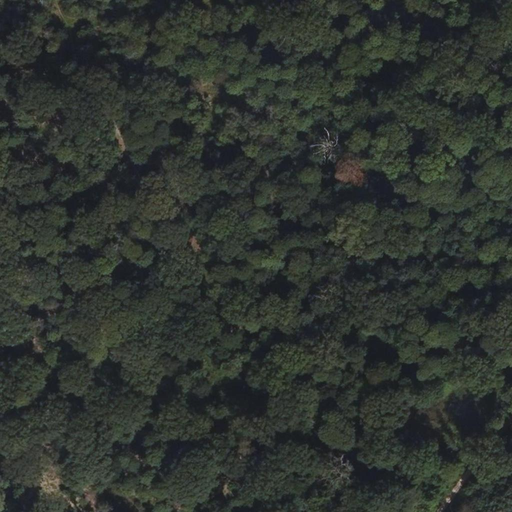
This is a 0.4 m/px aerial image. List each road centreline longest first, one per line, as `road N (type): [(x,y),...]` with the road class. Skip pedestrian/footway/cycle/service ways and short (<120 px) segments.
road 1 (track): [(264,511),(198,321),(67,0)]
road 2 (track): [(205,0),(0,34)]
